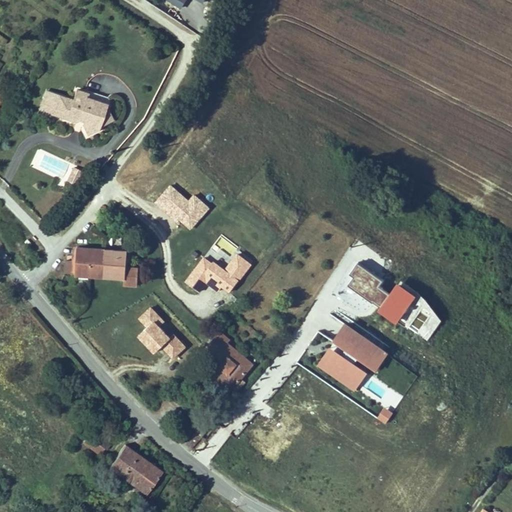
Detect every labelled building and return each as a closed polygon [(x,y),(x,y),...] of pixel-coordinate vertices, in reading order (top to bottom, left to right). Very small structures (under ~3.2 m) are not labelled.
[(167,0),(167,1),(182,10),(188,0),(195,0),(204,5),(207,0),(167,0)] [(86,132),(109,117),(104,102),(84,95),(86,91),(75,88),(71,98),(44,89),(38,107),(74,119),(78,115),(83,117),(81,122),(86,132)] [(106,95),(86,89),(86,91),(84,95),(104,102),(106,95)] [(77,169),(69,165),(63,179),(70,182),(77,169)] [(211,207),(194,194),(190,200),(170,184),(155,204),(192,231),(211,207)] [(72,268),(119,271),(119,278),(132,279),(133,261),(121,260),(122,248),(74,244),(73,257),(72,268)] [(204,255),(185,283),(200,293),(208,282),(229,297),(253,264),(237,253),(226,270),(204,255)] [(72,268),(73,257),(61,257),(60,267),(72,268)] [(397,322),(428,340),(444,314),(396,284),(389,295),(377,288),(382,281),(355,264),(348,276),(350,277),(344,287),(379,308),(375,314),(395,326),(397,322)] [(139,337),(155,356),(163,349),(173,360),(188,347),(175,333),(171,337),(161,326),(166,322),(152,306),(138,319),(147,329),(139,337)] [(343,324),(327,347),(370,376),(386,352),(343,324)] [(220,363),(215,369),(206,381),(218,390),(241,358),(216,339),(220,335),(207,326),(194,343),(212,357),(220,363)] [(315,366),(353,393),(366,374),(328,347),(315,366)] [(208,364),(215,369),(220,363),(212,357),(208,364)] [(206,415),(185,403),(178,415),(183,418),(174,432),(190,441),(206,415)] [(383,407),(376,419),(385,425),(393,413),(383,407)] [(214,440),(224,444),(230,431),(220,427),(214,440)] [(108,451),(114,441),(99,431),(88,446),(98,455),(104,450),(108,451)] [(161,470),(123,444),(108,467),(145,493),(161,470)]
